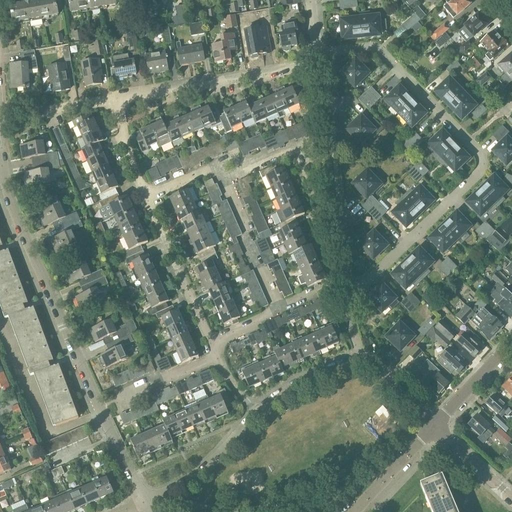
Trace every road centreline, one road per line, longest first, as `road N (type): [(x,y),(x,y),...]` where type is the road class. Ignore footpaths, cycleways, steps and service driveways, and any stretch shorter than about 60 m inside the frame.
road 1 (residential): [(142,502),(2,170)]
road 2 (residential): [(359,357),(348,298),(479,173),(477,150),(467,141)]
road 3 (residential): [(118,99),(287,67),(320,53)]
road 4 (residential): [(467,141),(377,50),(320,53)]
road 5 (residential): [(209,345),(146,193)]
road 6 (residential): [(142,502),(184,484),(255,413)]
road 7 (residential): [(278,309),(222,176)]
